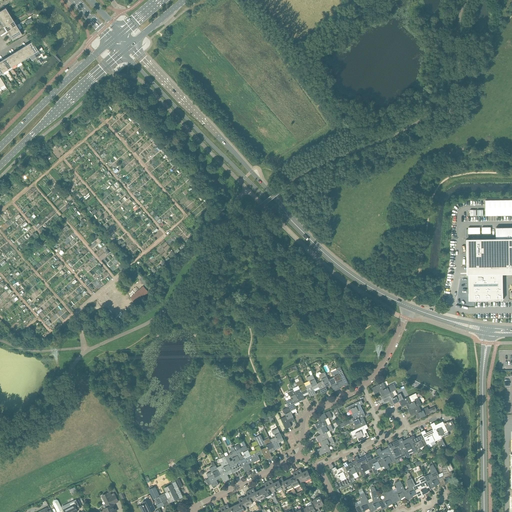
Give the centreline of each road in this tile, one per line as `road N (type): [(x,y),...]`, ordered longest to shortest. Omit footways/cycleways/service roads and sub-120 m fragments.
road 1 (tertiary): [(122,51),(303,233)]
road 2 (tertiary): [(303,233),(131,44)]
road 3 (tertiary): [(484,511),(487,334)]
road 4 (secondary): [(0,166),(122,51)]
road 5 (secondary): [(111,40),(0,147)]
road 6 (tertiary): [(408,307),(346,271),(303,233)]
road 7 (residential): [(0,429),(52,409),(85,352)]
